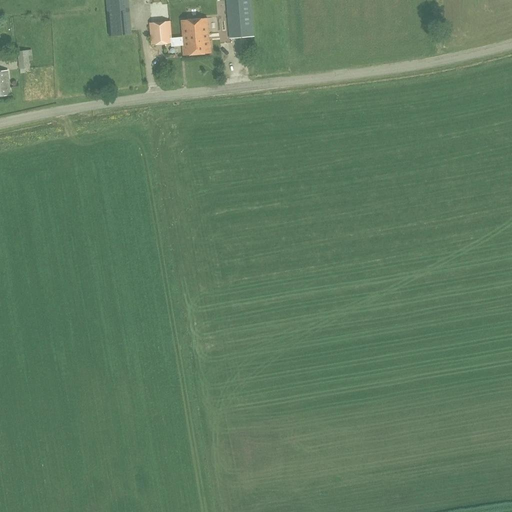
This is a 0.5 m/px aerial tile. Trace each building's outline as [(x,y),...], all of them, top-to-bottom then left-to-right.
[(106,0),(110,36),(130,34),(127,0),(106,0)] [(250,0),(227,0),(230,38),(253,36),(250,0)] [(183,37),(172,38),(170,21),(149,23),(151,45),(171,43),(172,46),(182,45),(183,55),(211,53),(210,40),(209,41),(207,17),(182,20),(183,37)] [(19,69),(30,68),(29,60),(33,60),(32,49),(17,51),(19,69)] [(8,70),(0,71),(0,95),(10,95),(8,70)]
